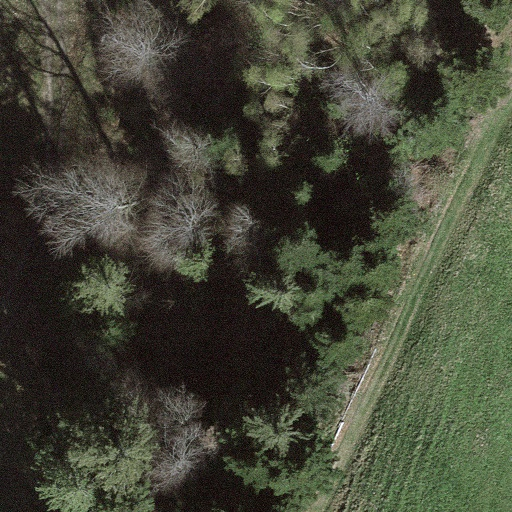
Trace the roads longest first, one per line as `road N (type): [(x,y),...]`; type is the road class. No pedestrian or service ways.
road 1 (track): [(315,511),(511,93)]
road 2 (track): [(55,0),(53,191),(0,323)]
